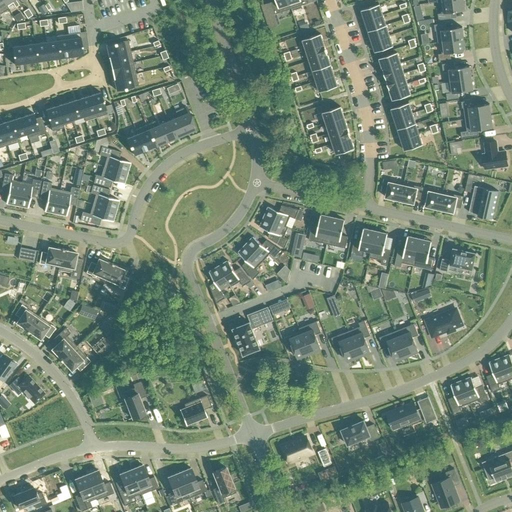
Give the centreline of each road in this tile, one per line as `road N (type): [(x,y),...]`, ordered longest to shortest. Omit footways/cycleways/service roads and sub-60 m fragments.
road 1 (residential): [(0,220),(116,243),(129,234),(145,188),(167,163),(250,129)]
road 2 (unclassified): [(252,433),(186,263),(236,218),(254,182)]
road 3 (residential): [(252,433),(428,379),(485,348),(511,318)]
road 4 (residential): [(363,206),(366,118),(330,0)]
road 5 (residential): [(91,448),(196,448),(252,433)]
road 6 (residential): [(91,448),(68,393),(39,358),(0,331)]
road 7 (residential): [(363,206),(511,240)]
road 8 (unclassified): [(250,129),(208,0)]
